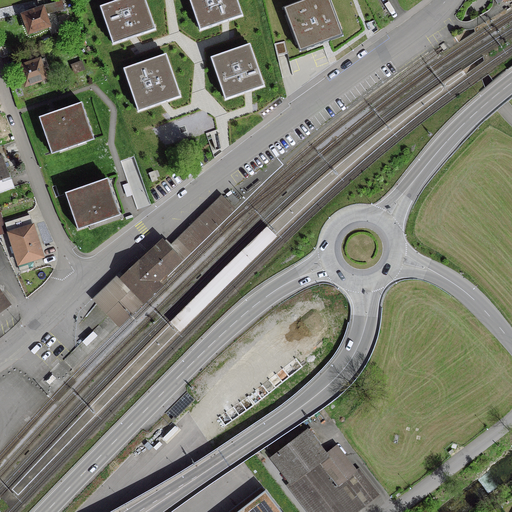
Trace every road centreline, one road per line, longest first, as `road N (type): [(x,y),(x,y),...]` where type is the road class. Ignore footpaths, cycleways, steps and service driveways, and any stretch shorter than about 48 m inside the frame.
road 1 (residential): [(80,282),(446,0)]
road 2 (secondary): [(329,264),(234,321),(44,511)]
road 3 (primary): [(366,284),(357,346),(332,381),(143,511)]
road 4 (residential): [(80,282),(0,79)]
road 5 (primary): [(511,81),(444,141),(381,222)]
road 6 (residential): [(392,511),(511,420)]
road 7 (residential): [(395,257),(455,284),(511,341)]
